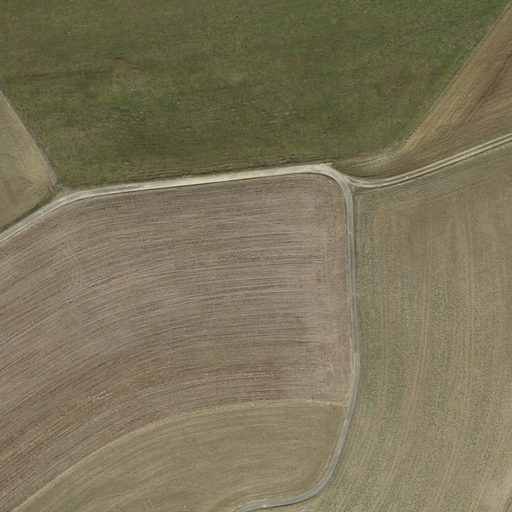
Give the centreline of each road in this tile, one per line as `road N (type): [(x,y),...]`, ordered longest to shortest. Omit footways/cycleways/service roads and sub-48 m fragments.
road 1 (track): [(511,132),(370,185),(301,167),(90,189),(0,234)]
road 2 (track): [(239,511),(308,494),(336,451),(352,363),(338,175)]
